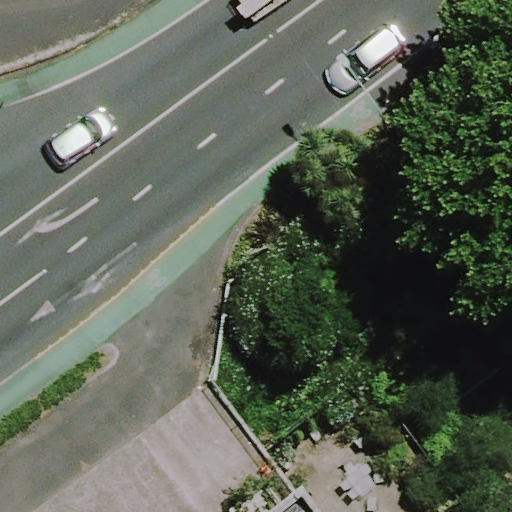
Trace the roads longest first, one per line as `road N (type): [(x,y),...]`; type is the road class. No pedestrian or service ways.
road 1 (secondary): [(0,220),(221,48)]
road 2 (secondary): [(0,138),(221,48)]
